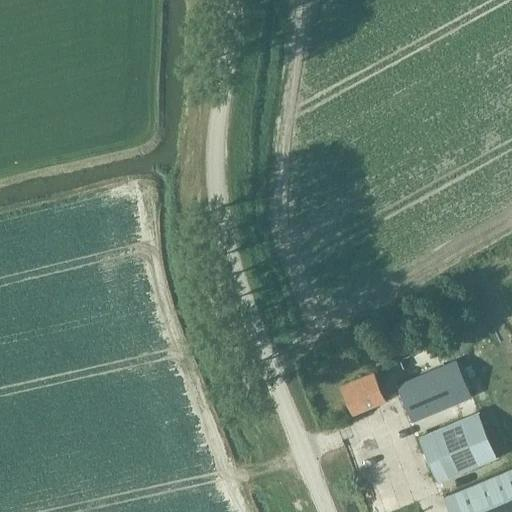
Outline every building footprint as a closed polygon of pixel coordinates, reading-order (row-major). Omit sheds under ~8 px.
[(441,365),(397,384),(412,421),(457,402),(441,365)] [(353,411),(384,399),(374,373),(343,385),(353,411)] [(478,412),(419,437),(438,481),(496,456),(478,412)] [(450,511),(511,511),(511,467),(444,496),(450,511)] [(365,502),(378,498),(374,486),(361,490),(365,502)]
